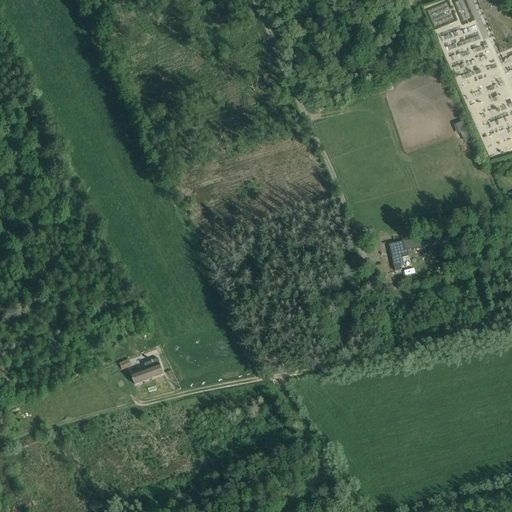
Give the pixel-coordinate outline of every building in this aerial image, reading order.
[(382,86),(378,87),(380,95),(385,94),(386,96),(395,93),(392,85),(383,88),(382,86)] [(463,122),(454,126),(458,136),(467,132),(463,122)] [(404,241),(389,244),(395,271),(402,269),(400,263),(403,263),(402,257),(409,255),(407,248),(406,249),(404,241)] [(305,296),(310,306),(319,302),(314,292),(305,296)] [(340,331),(331,333),(333,342),(342,340),(340,331)] [(355,344),(361,338),(358,334),(352,341),(355,344)] [(143,355),(121,364),(122,368),(145,360),(143,355)] [(158,360),(145,365),(147,370),(132,376),(135,385),(164,375),(160,365),(160,366),(158,360)]
